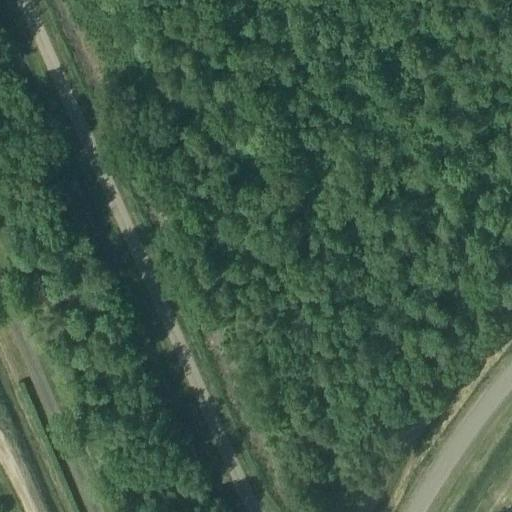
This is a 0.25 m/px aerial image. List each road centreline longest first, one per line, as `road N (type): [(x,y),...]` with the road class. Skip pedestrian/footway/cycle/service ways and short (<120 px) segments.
road 1 (unclassified): [(23,0),(257,511)]
road 2 (unclassified): [(417,511),(511,377)]
